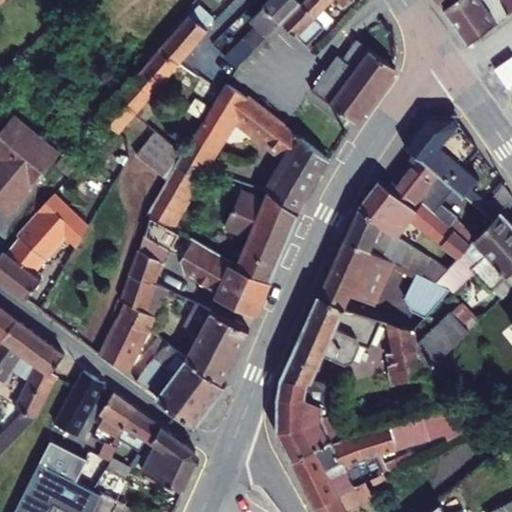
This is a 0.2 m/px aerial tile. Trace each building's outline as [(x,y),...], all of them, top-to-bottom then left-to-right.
[(211,0),(208,5),(224,18),(232,9),(224,1),(225,0),(211,0)] [(247,32),(231,48),(242,58),(272,28),(291,9),(281,0),(267,0),(241,26),(247,32)] [(299,0),(291,9),(272,28),(297,51),(347,0),(299,0)] [(511,0),(470,0),(494,34),(511,19),(511,0)] [(208,5),(177,42),(198,59),(228,22),(224,18),(208,5)] [(177,42),(151,74),(172,92),(198,59),(177,42)] [(328,61),(302,96),(346,129),(385,75),(347,47),(333,65),(328,61)] [(215,64),(226,74),(242,58),(231,48),(215,64)] [(151,74),(135,94),(156,112),(169,96),(172,92),(151,74)] [(218,88),(233,97),(240,87),(222,74),(215,86),(218,88)] [(248,78),(203,152),(219,165),(252,112),(306,151),(287,187),(313,204),(342,150),(248,78)] [(218,88),(208,104),(222,115),(233,97),(218,88)] [(160,160),(185,180),(203,152),(181,134),(174,144),(148,121),(156,112),(135,94),(117,116),(164,155),(160,160)] [(156,112),(165,120),(178,104),(169,96),(156,112)] [(208,104),(199,118),(214,128),(222,115),(208,104)] [(0,160),(2,162),(0,164),(0,206),(13,219),(65,158),(21,119),(0,142),(0,160)] [(453,172),(468,156),(444,123),(417,123),(396,152),(407,162),(427,179),(455,202),(469,185),(453,172)] [(185,180),(165,212),(176,218),(184,222),(219,165),(203,152),(185,180)] [(427,179),(407,162),(380,195),(401,212),(408,204),(427,179)] [(71,196),(105,231),(118,215),(85,183),(71,196)] [(283,276),(313,204),(287,187),(285,189),(279,199),(262,188),(241,225),(270,241),(258,263),(283,276)] [(460,250),(413,209),(406,217),(401,212),(380,195),(370,187),(349,213),(387,244),(400,227),(430,251),(418,264),(421,266),(437,277),(447,266),(460,250)] [(494,191),(472,217),(483,226),(490,219),(504,205),(494,191)] [(71,196),(0,260),(0,262),(37,291),(52,276),(45,267),(79,234),(93,247),(105,231),(71,196)] [(466,244),(437,217),(439,214),(423,198),(413,209),(460,250),(466,244)] [(165,212),(144,262),(155,267),(176,218),(165,212)] [(335,245),(391,272),(400,253),(387,244),(349,213),(335,245)] [(176,218),(155,267),(169,274),(178,253),(190,225),(184,222),(176,218)] [(511,285),(511,242),(490,219),(483,226),(466,244),(460,250),(447,266),(437,277),(426,289),(440,295),(461,275),(481,297),(483,295),(492,305),(511,285)] [(283,276),(258,263),(190,225),(178,253),(215,273),(218,268),(273,300),(283,276)] [(415,324),(440,295),(426,289),(413,282),(391,272),(335,245),(308,304),(333,316),(333,315),(339,301),(363,312),(380,273),(404,284),(394,304),(401,317),(415,324)] [(413,282),(421,266),(418,264),(400,253),(391,272),(413,282)] [(144,262),(124,310),(148,323),(163,289),(149,281),(155,267),(144,262)] [(163,289),(169,274),(155,267),(149,281),(163,289)] [(360,353),(372,327),(333,315),(333,316),(308,304),(271,384),(297,387),(301,387),(313,359),(334,369),(343,366),(350,350),(360,353)] [(0,359),(25,325),(0,305),(0,359)] [(211,390),(239,337),(187,309),(175,333),(189,342),(178,365),(211,390)] [(124,310),(111,342),(134,354),(148,323),(124,310)] [(442,319),(458,336),(466,328),(450,311),(442,319)] [(459,336),(458,336),(442,319),(441,318),(407,351),(413,381),(459,336)] [(511,322),(501,331),(511,344),(511,322)] [(0,369),(30,328),(25,325),(0,359),(0,369)] [(49,343),(30,328),(0,369),(0,398),(25,363),(32,368),(49,343)] [(386,390),(413,382),(413,381),(407,351),(404,336),(381,330),(387,357),(380,359),(386,390)] [(67,355),(49,343),(32,368),(2,413),(10,424),(0,433),(0,448),(40,414),(58,384),(52,379),(67,355)] [(215,394),(211,390),(178,365),(156,349),(136,375),(158,391),(148,405),(184,434),(215,394)] [(28,467),(86,497),(96,477),(63,459),(71,444),(67,442),(95,392),(74,378),(28,467)] [(294,404),(297,387),(271,384),(268,404),(267,438),(282,467),(321,446),(322,449),(333,446),(324,419),(312,423),(312,416),(312,414),(311,412),(294,404)] [(95,423),(89,434),(110,446),(126,414),(105,399),(91,419),(95,423)] [(184,458),(126,414),(110,446),(129,457),(136,446),(145,451),(132,478),(172,497),(186,465),(184,458)] [(428,418),(414,422),(419,439),(433,435),(428,418)] [(365,462),(421,446),(419,439),(414,422),(333,446),(322,449),(321,446),(282,467),(303,511),(306,511),(328,501),(355,487),(346,469),(355,465),(365,462)] [(373,479),(365,462),(355,465),(346,469),(355,487),(373,479)] [(109,508),(115,511),(116,511),(127,491),(96,477),(86,497),(109,508)] [(346,511),(363,504),(355,487),(328,501),(306,511),(346,511)] [(511,511),(511,503),(511,502),(491,511),(511,511)]
